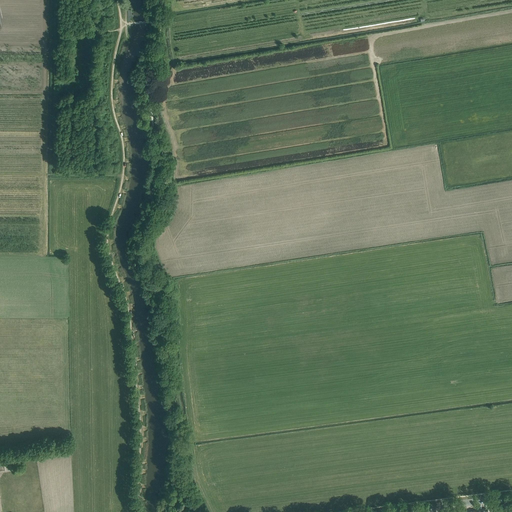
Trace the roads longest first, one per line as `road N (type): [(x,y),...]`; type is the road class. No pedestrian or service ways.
road 1 (track): [(144,511),(130,309),(107,234),(121,178),(112,98),(122,24)]
road 2 (tertiary): [(389,511),(511,496)]
